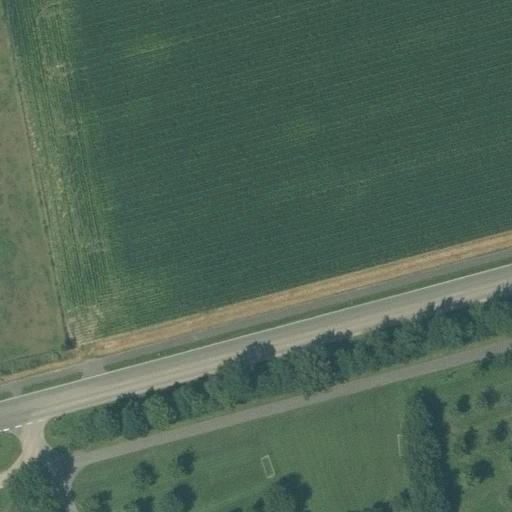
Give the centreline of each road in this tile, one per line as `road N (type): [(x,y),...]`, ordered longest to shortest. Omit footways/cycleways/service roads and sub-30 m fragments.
road 1 (unclassified): [(0,481),(511,341)]
road 2 (primary): [(0,416),(511,278)]
